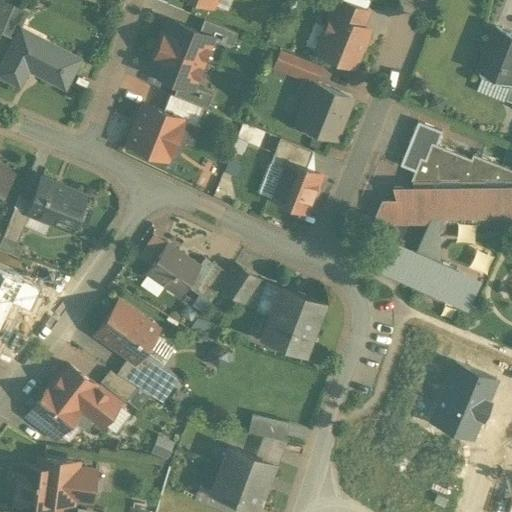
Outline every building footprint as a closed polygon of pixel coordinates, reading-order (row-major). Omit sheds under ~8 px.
[(0,0),(0,29),(12,1),(9,0),(0,0)] [(366,9),(342,0),(332,0),(327,13),(330,14),(330,13),(360,25),(366,9)] [(28,9),(13,1),(0,29),(0,31),(14,38),(15,35),(28,9)] [(360,25),(330,13),(330,14),(322,33),(327,35),(320,52),(352,64),(359,48),(360,47),(365,34),(364,33),(367,28),(360,25)] [(236,31),(202,17),(197,30),(210,35),(210,36),(230,44),(236,31)] [(197,30),(169,18),(163,32),(159,33),(156,42),(200,60),(210,36),(210,35),(197,30)] [(511,31),(495,25),(478,67),(481,75),(506,84),(511,81),(511,31)] [(39,47),(15,35),(14,38),(0,65),(0,74),(17,84),(28,62),(43,70),(41,74),(63,85),(78,57),(43,39),(39,47)] [(200,60),(156,42),(152,51),(154,55),(148,68),(177,80),(190,85),(191,84),(200,60)] [(319,64),(281,49),(275,64),(313,79),(319,64)] [(211,92),(191,84),(190,85),(177,80),(172,93),(201,104),(205,106),(211,92)] [(349,96),(311,80),(294,121),(333,137),(349,96)] [(172,93),(168,91),(161,109),(161,110),(181,118),(194,123),(201,104),(172,93)] [(161,109),(142,101),(126,142),(165,157),(181,118),(161,110),(161,109)] [(311,149),(278,135),(268,160),(283,166),(285,159),(304,167),(311,149)] [(411,185),(391,186),(395,198),(380,199),(371,221),(428,221),(414,252),(390,241),(378,268),(466,307),(476,287),(461,280),(464,274),(438,262),(438,220),(440,221),(440,216),(511,214),(511,168),(471,152),(469,156),(429,141),(423,157),(418,155),(409,179),(410,179),(411,185)] [(304,167),(285,159),(283,166),(271,196),(304,209),(319,172),(304,167)] [(0,188),(11,173),(0,165),(0,188)] [(83,193),(40,175),(25,210),(68,229),(83,193)] [(11,210),(1,235),(16,241),(26,216),(11,210)] [(200,263),(165,240),(144,271),(178,294),(200,263)] [(258,276),(233,260),(218,283),(243,299),(258,276)] [(211,262),(194,288),(208,298),(225,271),(211,262)] [(0,293),(13,299),(29,308),(39,287),(0,268),(0,293)] [(321,302),(280,286),(261,333),(302,349),(321,302)] [(0,313),(5,316),(13,299),(0,293),(0,313)] [(156,326),(116,298),(93,331),(127,355),(133,359),(138,352),(156,326)] [(160,368),(138,352),(133,359),(127,355),(115,372),(135,384),(145,391),(160,368)] [(495,377),(454,360),(441,390),(485,408),(489,398),(487,398),(495,377)] [(100,423),(117,401),(66,362),(50,383),(49,382),(28,409),(36,415),(32,421),(54,437),(68,418),(84,430),(93,418),(100,423)] [(135,384),(107,368),(98,380),(123,400),(135,384)] [(485,408),(441,390),(429,418),(471,436),(479,416),(481,416),(485,408)] [(118,428),(129,408),(119,403),(109,423),(118,428)] [(416,442),(403,471),(448,489),(460,460),(416,442)] [(269,460),(226,444),(210,489),(253,505),(269,460)] [(75,460),(38,455),(37,464),(19,462),(12,511),(18,511),(50,511),(52,498),(70,500),(70,495),(89,498),(90,494),(95,490),(97,478),(93,472),(93,469),(74,466),(75,460)] [(403,471),(391,501),(418,511),(438,511),(448,489),(403,471)]
